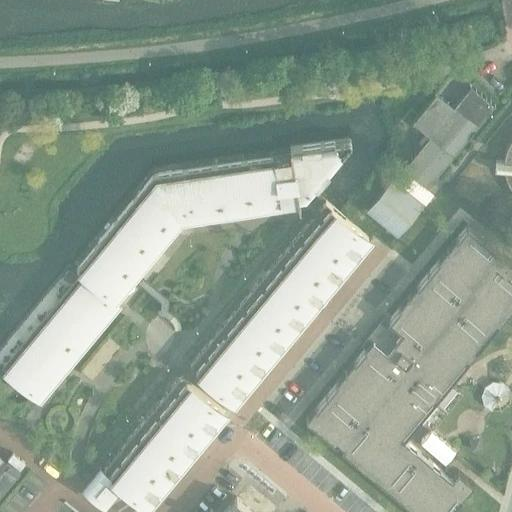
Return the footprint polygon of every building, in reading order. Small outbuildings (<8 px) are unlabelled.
[(423,145),(404,168),(426,187),(494,106),(471,87),(454,107),(438,94),(414,123),(426,133),(419,141),(423,145)] [(156,175),(79,268),(119,301),(125,294),(125,293),(123,287),(127,282),(134,283),(144,271),(145,270),(142,264),(146,259),(153,260),(164,247),(161,240),(165,236),(172,237),(183,224),(182,217),(191,216),(192,222),(193,222),(201,221),(204,214),(210,213),(215,219),(230,217),(231,216),(233,210),(240,209),(244,214),(245,214),(260,212),(261,212),(263,206),(270,205),(274,210),(275,210),(282,209),(283,209),(282,202),(307,198),(312,191),(313,191),(314,189),(351,145),(351,144),(351,143),(352,143),(351,142),(351,141),(351,140),(350,140),(350,139),(349,139),(348,138),(347,138),(290,147),(291,155),(156,175)] [(510,162),(501,161),(500,172),(510,173),(511,178),(511,151),(511,155),(510,162)] [(368,211),(399,236),(427,203),(396,177),(368,211)] [(325,202),(190,365),(233,400),(238,394),(248,382),(258,370),(267,359),(277,348),(287,336),(296,325),(306,313),(315,302),(325,290),(334,278),(344,266),(353,255),(363,244),(368,237),(369,237),(340,213),(326,201),(325,202)] [(321,413),(312,424),(336,444),(339,441),(344,445),(341,448),(356,461),(361,455),(381,471),(376,477),(403,500),(408,494),(425,508),(428,510),(426,511),(450,511),(475,483),(458,469),(452,477),(429,458),(404,438),(421,418),(452,381),(470,359),(467,356),(474,347),(477,350),(500,323),(494,318),(510,298),(511,300),(511,275),(510,274),(511,270),(511,261),(506,256),(505,257),(500,253),(500,252),(482,236),(468,225),(466,227),(456,239),(461,244),(445,264),(439,259),(417,286),(422,291),(406,310),(401,306),(389,320),(366,348),(354,362),(360,366),(343,386),(338,381),(315,409),(321,413)] [(70,265),(50,289),(97,328),(104,319),(108,314),(116,304),(117,304),(77,271),(70,265)] [(50,289),(31,313),(77,351),(85,342),(89,337),(97,328),(50,289)] [(31,313),(12,336),(58,374),(66,365),(70,360),(77,351),(31,313)] [(12,336),(0,349),(0,366),(38,398),(47,388),(51,383),(58,374),(12,336)] [(93,475),(83,486),(105,504),(121,484),(146,505),(161,486),(171,475),(181,463),(190,452),(200,440),(209,429),(214,423),(219,417),(224,411),(181,375),(104,468),(101,466),(94,474),(93,475)] [(0,496),(20,472),(7,461),(6,462),(0,457),(0,496)] [(254,511),(236,497),(223,511),(254,511)]
